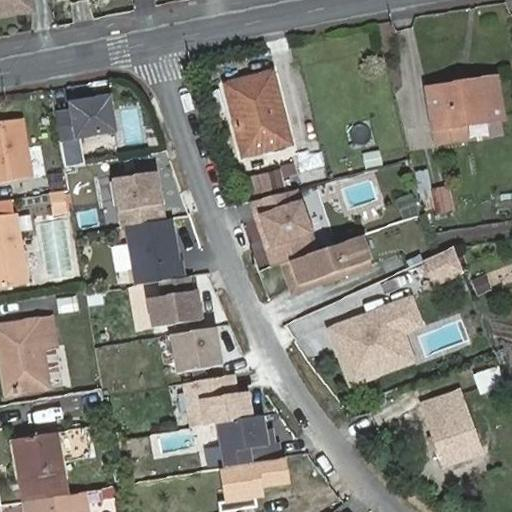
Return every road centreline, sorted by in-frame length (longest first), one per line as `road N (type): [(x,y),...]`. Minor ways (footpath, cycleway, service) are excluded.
road 1 (residential): [(402,511),(351,464),(284,371),(218,220),(156,42)]
road 2 (tertiary): [(386,0),(156,42)]
road 3 (tertiary): [(156,42),(0,73)]
